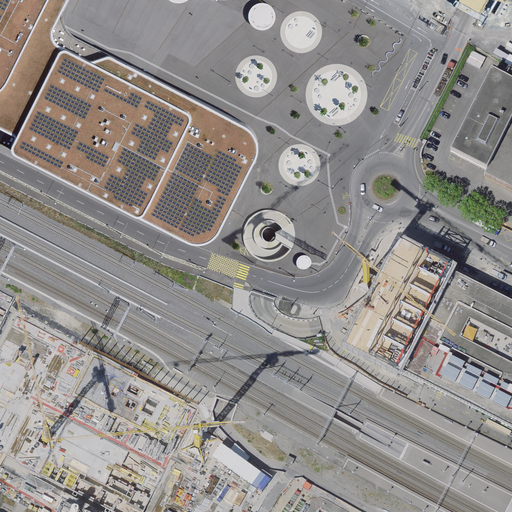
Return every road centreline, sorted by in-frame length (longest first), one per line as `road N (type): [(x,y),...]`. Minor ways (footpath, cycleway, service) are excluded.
road 1 (residential): [(4,489),(52,395),(190,469)]
road 2 (unclassified): [(476,0),(406,140)]
